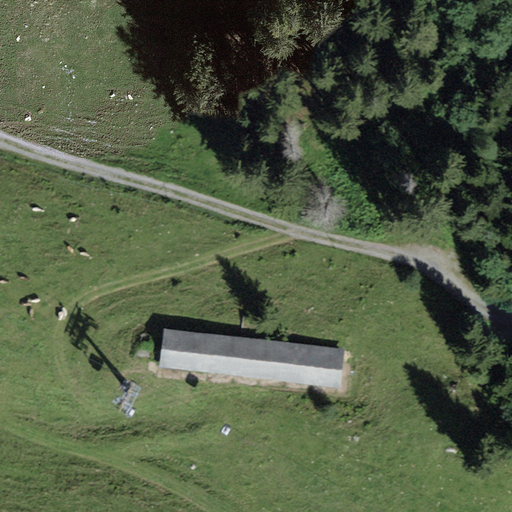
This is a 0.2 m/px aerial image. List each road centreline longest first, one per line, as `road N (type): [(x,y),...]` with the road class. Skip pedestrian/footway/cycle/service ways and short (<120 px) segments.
road 1 (track): [(511,315),(473,305),(425,261),(295,233),(0,139)]
road 2 (track): [(295,233),(92,293),(59,324)]
road 3 (track): [(208,511),(148,474),(0,423)]
